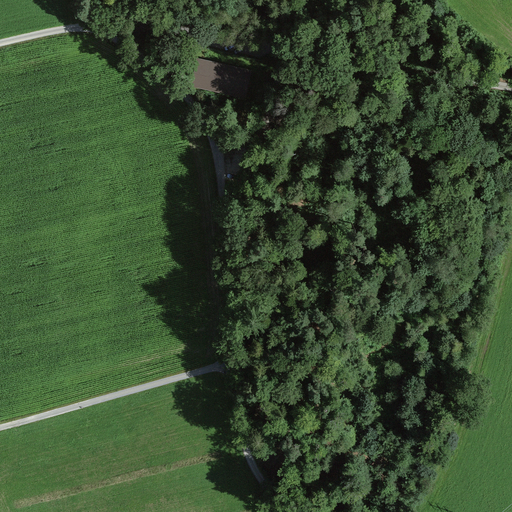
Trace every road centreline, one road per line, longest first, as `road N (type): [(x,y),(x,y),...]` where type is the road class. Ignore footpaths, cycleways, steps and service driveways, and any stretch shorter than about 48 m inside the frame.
road 1 (unclassified): [(101,24),(153,26),(511,88)]
road 2 (track): [(101,24),(179,87),(208,125),(221,161),(225,223)]
road 3 (track): [(232,362),(0,428)]
road 4 (track): [(225,223),(290,49)]
road 5 (track): [(291,511),(255,463),(232,362)]
road 6 (track): [(232,362),(225,223)]
